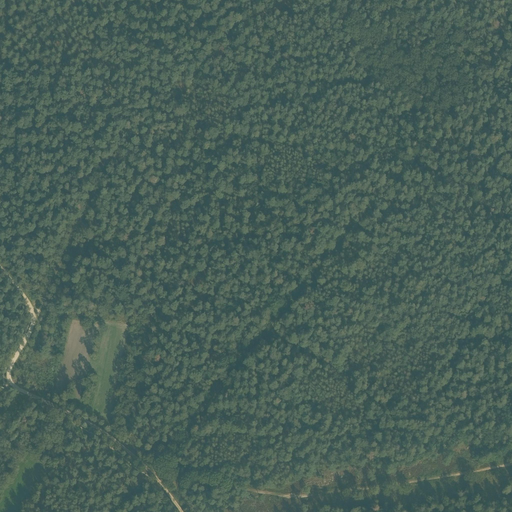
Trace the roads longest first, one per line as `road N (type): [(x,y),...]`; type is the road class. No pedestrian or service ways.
road 1 (track): [(146,476),(484,74)]
road 2 (track): [(511,463),(296,496),(155,477)]
road 3 (track): [(9,380),(112,439),(180,511)]
